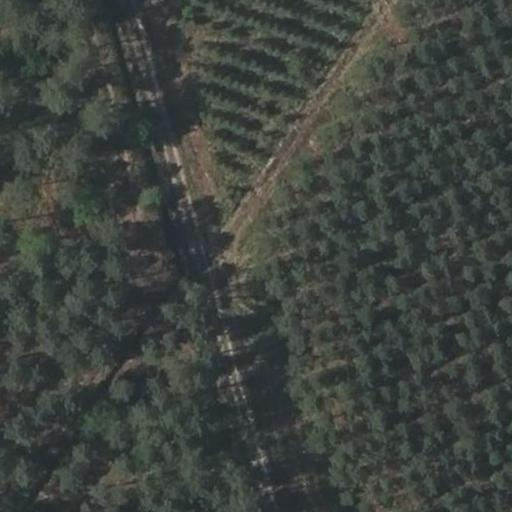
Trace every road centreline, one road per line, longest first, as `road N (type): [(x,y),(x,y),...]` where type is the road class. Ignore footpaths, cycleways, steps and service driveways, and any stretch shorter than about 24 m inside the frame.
road 1 (track): [(137,0),(280,511)]
road 2 (track): [(213,271),(399,0)]
road 3 (track): [(213,271),(55,511)]
